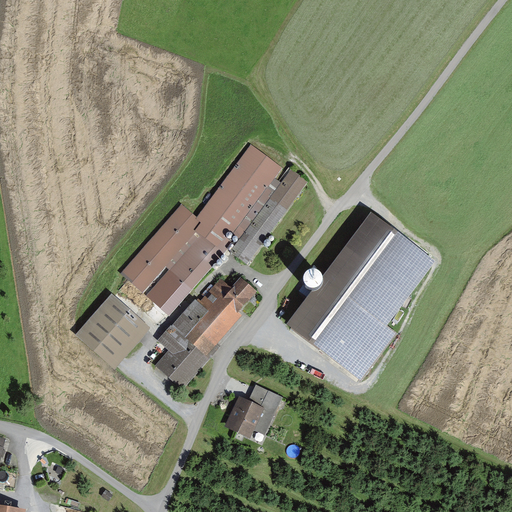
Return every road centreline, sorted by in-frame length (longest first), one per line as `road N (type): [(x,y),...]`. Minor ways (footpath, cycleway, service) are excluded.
road 1 (residential): [(160,511),(234,343),(504,0)]
road 2 (track): [(200,417),(153,388),(143,353),(219,273),(238,269),(271,295)]
road 3 (unclassified): [(0,425),(64,447),(154,511)]
